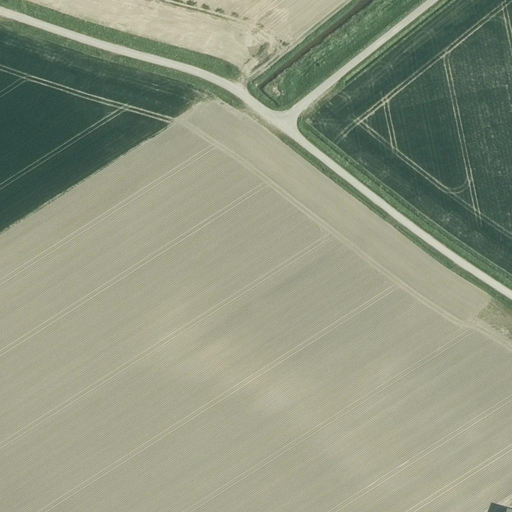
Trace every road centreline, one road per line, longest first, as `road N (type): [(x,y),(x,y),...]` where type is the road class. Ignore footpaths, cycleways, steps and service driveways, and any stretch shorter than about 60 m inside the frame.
road 1 (unclassified): [(278,123),(213,78),(0,11)]
road 2 (unclassified): [(511,297),(278,123)]
road 3 (residential): [(278,123),(433,0)]
